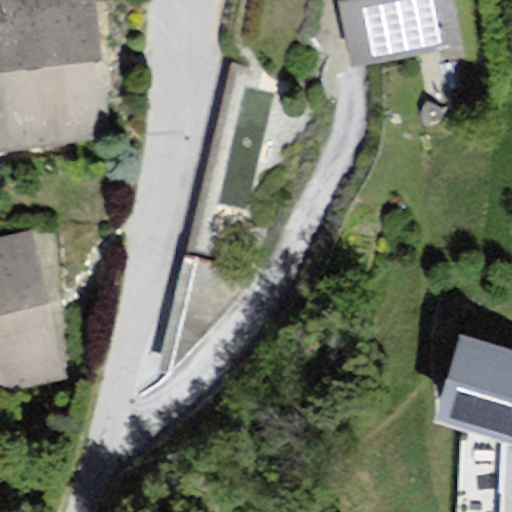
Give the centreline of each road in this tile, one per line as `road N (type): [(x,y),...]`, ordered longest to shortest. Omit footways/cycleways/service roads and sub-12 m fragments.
road 1 (residential): [(86,511),(203,0)]
road 2 (unknown): [(105,433),(135,439),(188,406),(283,250),(314,154)]
